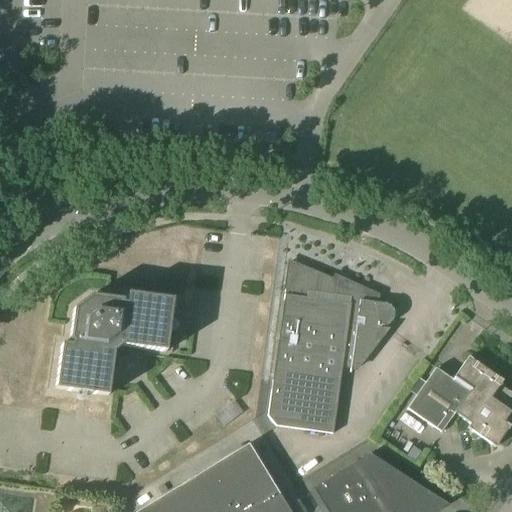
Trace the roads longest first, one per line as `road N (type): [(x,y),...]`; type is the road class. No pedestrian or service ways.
road 1 (unclassified): [(511,312),(393,232),(293,202)]
road 2 (unclassified): [(293,202),(310,118),(385,0)]
road 3 (unclassified): [(73,216),(146,197),(227,193),(293,202)]
